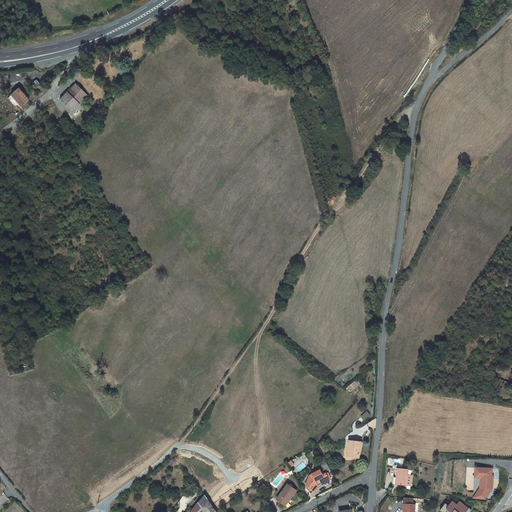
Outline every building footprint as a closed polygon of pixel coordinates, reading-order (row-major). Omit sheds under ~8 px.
[(36,81),(32,84),(37,90),(42,86),(36,81)] [(76,84),(60,100),(72,112),(88,96),(76,84)] [(22,107),(29,100),(19,89),(11,95),(16,101),(22,107)] [(8,98),(12,104),(16,101),(11,95),(8,98)] [(511,279),(507,276),(503,285),(508,287),(511,279)] [(506,382),(501,393),(506,396),(511,385),(506,382)] [(370,415),(367,412),(361,417),(364,420),(370,415)] [(361,442),(360,442),(349,441),(348,447),(351,447),(349,457),(359,458),(361,442)] [(408,469),(397,468),(396,477),(398,477),(397,484),(409,486),(411,483),(412,475),(407,475),(408,469)] [(492,469),(479,468),(479,478),(480,478),(480,488),(477,493),(485,498),(492,489),(493,476),(492,476),(492,469)] [(329,481),(335,478),(331,471),(326,473),(322,475),(320,470),(312,474),(313,477),(311,478),(306,485),(313,491),(318,486),(317,484),(320,482),(322,485),(329,481)] [(291,498),(296,491),(288,485),(276,499),(284,505),(289,497),(291,498)] [(204,511),(211,511),(214,509),(205,496),(190,511),(197,511),(200,509),(201,508),(204,511)] [(470,511),(471,510),(469,508),(468,509),(459,502),(456,505),(452,502),(448,506),(449,507),(447,510),(449,511),(470,511)] [(439,510),(441,511),(445,511),(447,510),(449,507),(448,506),(445,503),(439,510)]
